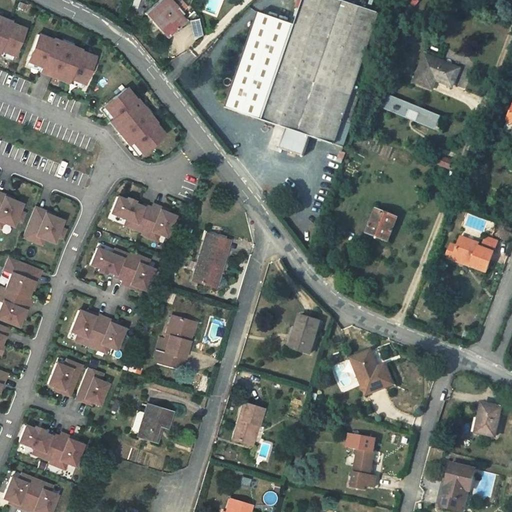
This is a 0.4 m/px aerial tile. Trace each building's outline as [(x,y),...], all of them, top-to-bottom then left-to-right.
[(186,5),(180,0),(172,0),(170,2),(178,11),(186,5)] [(299,40),(291,37),(280,67),(257,132),(289,143),(282,163),(306,172),(313,152),(336,160),(384,29),(312,2),(299,40)] [(168,4),(150,20),(173,43),(190,27),(168,4)] [(195,36),(201,34),(197,19),(191,21),(195,36)] [(0,55),(13,61),(23,33),(9,28),(9,27),(0,23),(0,55)] [(280,67),(291,37),(261,27),(228,122),(257,132),(280,67)] [(52,44),(37,39),(27,66),(41,71),(40,76),(67,86),(69,82),(84,87),(94,60),(79,54),(80,53),(52,43),(52,44)] [(458,71),(424,56),(412,83),(431,91),(436,78),(452,85),(458,71)] [(384,94),(379,108),(403,118),(407,110),(416,113),(413,122),(432,130),(438,116),(384,94)] [(136,110),(126,98),(103,117),(113,128),(110,132),(129,154),(133,151),(143,163),(165,144),(155,132),(156,131),(137,109),(136,110)] [(125,200),(117,196),(110,212),(126,219),(135,222),(135,223),(142,206),(141,206),(133,203),(132,203),(132,204),(125,201),(126,200),(125,200)] [(4,197),(3,197),(0,204),(0,221),(2,222),(12,226),(15,219),(18,211),(21,204),(11,200),(4,197)] [(133,228),(141,231),(151,207),(142,204),(141,206),(142,206),(135,223),(135,222),(133,228)] [(141,231),(140,234),(148,237),(151,231),(151,230),(159,209),(159,210),(161,207),(152,204),(151,207),(141,231)] [(279,206),(274,210),(280,219),(285,215),(279,206)] [(35,207),(23,237),(33,241),(36,235),(35,235),(44,213),(45,211),(35,207)] [(396,215),(375,207),(366,229),(388,237),(396,215)] [(166,236),(174,216),(167,213),(159,210),(159,209),(151,230),(151,231),(158,233),(166,236)] [(18,211),(15,219),(21,221),(24,213),(18,211)] [(44,213),(35,235),(36,235),(43,238),(53,242),(56,235),(59,227),(62,220),(52,216),(44,213)] [(126,219),(124,224),(133,228),(135,222),(126,219)] [(59,227),(56,235),(61,238),(65,229),(59,227)] [(148,237),(155,240),(158,233),(151,231),(148,237)] [(41,244),(43,238),(36,235),(33,241),(41,244)] [(469,266),(486,272),(494,251),(477,244),(478,242),(460,235),(456,246),(452,255),(471,262),(469,266)] [(497,240),(485,235),(482,243),(495,249),(497,240)] [(445,256),(469,266),(471,262),(452,255),(456,246),(450,243),(445,256)] [(96,248),(89,264),(98,267),(99,268),(99,266),(106,269),(105,270),(106,270),(114,274),(115,274),(121,258),(112,254),(96,248)] [(225,254),(208,248),(204,257),(202,256),(190,294),(209,300),(215,283),(220,284),(226,264),(222,263),(225,254)] [(123,252),(114,249),(112,254),(121,258),(123,252)] [(122,280),(132,256),(123,252),(121,258),(115,274),(114,274),(113,276),(122,280)] [(141,257),(133,253),(132,256),(122,280),(120,283),(128,287),(130,284),(129,284),(137,263),(138,263),(141,257)] [(145,266),(148,259),(141,257),(138,263),(145,266)] [(40,271),(8,258),(3,270),(10,273),(11,272),(33,281),(32,282),(35,283),(40,271)] [(137,287),(144,290),(153,269),(145,266),(138,263),(137,263),(129,284),(130,284),(137,287)] [(26,297),(30,288),(32,282),(33,281),(11,272),(10,273),(4,288),(26,297)] [(24,310),(26,311),(31,299),(26,297),(4,288),(0,286),(0,300),(2,301),(24,310)] [(0,305),(0,319),(17,326),(21,317),(24,310),(2,301),(0,305)] [(85,313),(78,310),(70,331),(84,337),(85,337),(93,316),(92,316),(85,313)] [(102,316),(94,313),(92,316),(93,316),(85,337),(84,337),(82,343),(90,346),(102,316)] [(90,346),(98,350),(100,343),(108,322),(109,322),(110,320),(102,316),(90,346)] [(115,349),(123,328),(117,325),(109,322),(108,322),(100,343),(107,346),(115,349)] [(0,335),(3,336),(3,337),(5,338),(8,329),(0,325),(0,335)] [(298,330),(294,342),(298,344),(292,364),(307,369),(318,337),(298,330)] [(185,336),(169,331),(162,352),(158,351),(150,373),(178,382),(186,357),(183,356),(187,344),(183,342),(185,336)] [(192,338),(185,336),(183,342),(187,344),(183,356),(186,357),(192,338)] [(287,363),(292,364),(298,344),(294,342),(287,363)] [(98,350),(105,353),(107,346),(100,343),(98,350)] [(73,362),(66,359),(63,366),(70,369),(73,362)] [(69,396),(81,365),(73,362),(70,369),(62,390),(62,389),(60,392),(69,396)] [(63,366),(55,363),(47,384),(54,386),(62,389),(62,390),(70,369),(63,366)] [(368,367),(345,377),(360,413),(391,401),(381,377),(373,380),(368,367)] [(95,371),(86,368),(74,398),(82,401),(84,398),(83,398),(92,377),(95,371)] [(99,380),(102,374),(95,371),(92,377),(99,380)] [(98,404),(107,383),(99,380),(92,377),(83,398),(84,398),(91,401),(98,404)] [(258,422),(237,416),(226,451),(242,456),(247,442),(245,441),(247,437),(253,439),(258,422)] [(168,424),(145,417),(142,426),(136,445),(135,449),(149,453),(154,437),(158,438),(164,439),(168,424)] [(494,426),(478,422),(474,439),(471,438),(468,451),(487,455),(494,426)] [(136,445),(142,426),(137,424),(134,426),(129,441),(131,444),(136,445)] [(33,429),(24,425),(18,441),(34,448),(43,451),(50,435),(49,435),(41,432),(40,431),(40,433),(33,430),(34,429),(33,429)] [(49,460),(48,463),(56,466),(59,459),(58,459),(67,438),(67,439),(68,436),(60,432),(59,436),(49,460)] [(40,457),(49,460),(59,436),(50,433),(49,435),(50,435),(43,451),(40,457)] [(153,454),(158,438),(154,437),(149,453),(153,454)] [(73,465),(82,444),(75,442),(67,439),(67,438),(58,459),(59,459),(66,462),(73,465)] [(34,448),(32,453),(40,457),(43,451),(34,448)] [(56,466),(63,469),(66,462),(59,459),(56,466)] [(365,467),(348,463),(342,489),(340,502),(355,505),(356,501),(365,503),(367,492),(361,491),(365,467)] [(28,476),(21,473),(18,480),(25,482),(28,476)] [(35,482),(36,479),(28,476),(25,482),(26,483),(17,503),(16,506),(24,509),(25,506),(35,482)] [(11,477),(2,497),(9,500),(17,503),(26,483),(25,482),(18,480),(11,477)] [(44,483),(36,479),(35,482),(25,506),(24,509),(30,511),(32,511),(33,510),(41,489),(44,483)] [(465,489),(440,482),(433,510),(430,509),(429,511),(457,511),(458,509),(459,510),(465,489)] [(49,492),(51,485),(44,483),(41,489),(49,492)] [(38,511),(49,511),(56,495),(49,492),(41,489),(33,510),(38,511)]
